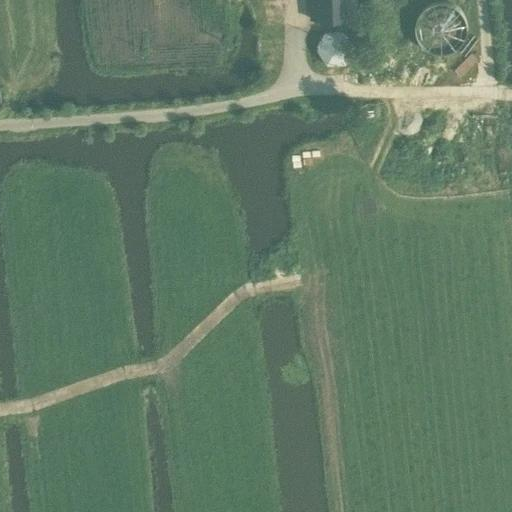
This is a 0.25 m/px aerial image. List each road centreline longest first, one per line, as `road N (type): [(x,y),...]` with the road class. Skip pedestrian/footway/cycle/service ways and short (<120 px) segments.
road 1 (track): [(301,280),(245,290),(163,365),(0,409)]
road 2 (unclassified): [(0,127),(176,114),(298,89)]
